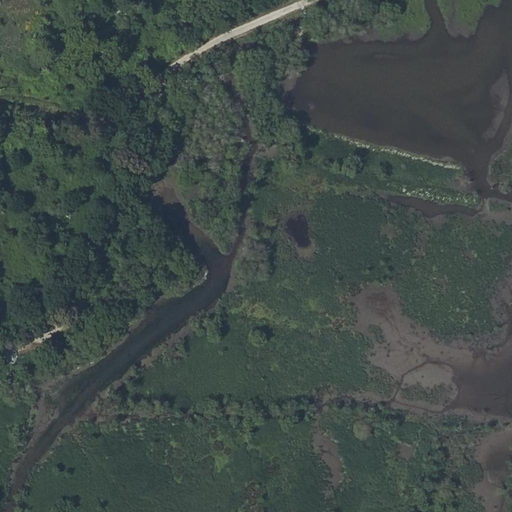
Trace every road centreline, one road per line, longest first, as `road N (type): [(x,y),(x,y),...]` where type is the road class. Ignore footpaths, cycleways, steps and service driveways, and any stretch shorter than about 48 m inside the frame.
road 1 (track): [(0,104),(94,120),(120,113),(175,64),(309,0)]
road 2 (track): [(0,350),(48,336),(81,299),(163,77)]
